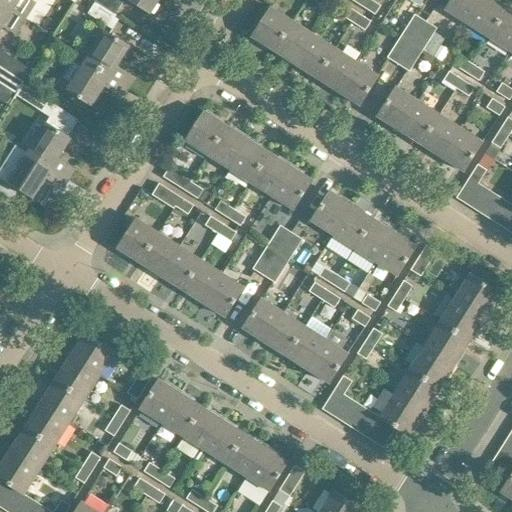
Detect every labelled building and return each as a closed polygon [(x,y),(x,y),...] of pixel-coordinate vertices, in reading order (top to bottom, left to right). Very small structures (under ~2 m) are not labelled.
[(0,0),(0,1),(12,10),(28,20),(38,4),(32,0),(0,0)] [(94,0),(96,1),(116,14),(124,2),(120,0),(94,0)] [(183,0),(128,0),(151,14),(152,13),(151,13),(159,0),(173,0),(180,5),(183,0)] [(367,0),(363,7),(376,15),(381,6),(370,0),(367,0)] [(467,25),(482,0),(452,0),(445,11),(467,25)] [(489,39),(508,9),(499,3),(498,4),(492,0),(482,0),(467,25),(489,39)] [(28,20),(12,10),(0,1),(0,28),(2,26),(17,36),(28,20)] [(116,14),(96,1),(87,13),(113,30),(121,18),(116,15),(116,14)] [(340,14),(353,22),(359,13),(346,5),(340,14)] [(292,21),(272,8),(253,37),(254,38),(254,37),(266,45),(266,46),(273,51),(292,21)] [(511,10),(508,9),(489,39),(511,52),(511,51),(511,10)] [(366,30),(372,21),(359,13),(353,22),(366,30)] [(401,36),(412,43),(426,21),(415,15),(401,36)] [(292,21),(273,51),(283,57),(284,56),(296,64),(314,35),(292,21)] [(426,21),(412,43),(423,50),(436,28),(426,21)] [(104,31),(85,59),(128,87),(134,78),(117,67),(129,48),(130,47),(104,31)] [(308,73),(317,79),(336,49),(314,35),(296,64),(309,72),(308,73)] [(388,58),(398,65),(412,43),(401,36),(388,58)] [(423,50),(412,43),(398,65),(409,71),(423,50)] [(326,83),(340,92),(358,63),(336,49),(317,79),(326,84),(326,83)] [(0,50),(0,65),(24,81),(31,70),(0,50)] [(122,97),(128,87),(85,59),(76,53),(56,83),(92,106),(93,105),(105,86),(122,97)] [(467,73),(473,64),(460,56),(454,65),(467,73)] [(358,63),(340,92),(351,99),(350,100),(360,106),(378,76),(358,63)] [(485,73),(473,64),(467,73),(480,81),(485,73)] [(24,81),(0,65),(0,83),(16,94),(24,81)] [(458,88),(463,80),(450,71),(445,80),(458,88)] [(476,88),(463,80),(458,88),(470,96),(476,88)] [(510,100),(511,96),(511,89),(502,83),(497,92),(510,100)] [(397,88),(378,117),(387,123),(388,122),(400,130),(418,102),(397,88)] [(506,106),(493,98),(487,107),(500,115),(506,106)] [(418,102),(400,130),(413,138),(412,139),(422,145),(440,116),(418,102)] [(47,112),(61,121),(65,113),(52,104),(47,112)] [(186,142),(207,155),(226,125),(218,120),(217,122),(205,114),(206,113),(205,112),(186,142)] [(440,116),(422,145),(430,150),(430,149),(445,158),(462,130),(440,116)] [(500,131),(508,137),(511,131),(511,121),(508,119),(500,131)] [(46,123),(27,152),(70,179),(75,170),(58,159),(70,140),(71,140),(71,139),(46,123)] [(236,132),(226,125),(207,155),(229,169),(247,140),(235,133),(236,132)] [(462,130),(445,158),(456,165),(455,166),(464,172),(483,143),(462,130)] [(500,149),(508,137),(500,131),(492,144),(500,149)] [(260,149),(247,140),(229,169),(251,183),(270,153),(261,147),(260,149)] [(8,182),(35,200),(35,201),(47,208),(60,187),(63,189),(70,179),(27,152),(8,182)] [(278,158),(270,153),(251,183),(273,197),(291,168),(277,160),(278,158)] [(486,171),(478,165),(469,179),(478,185),(486,171)] [(170,168),(164,177),(185,190),(192,179),(171,166),(170,168)] [(302,176),(291,168),(273,197),(293,210),(312,180),(303,174),(302,176)] [(194,180),(192,179),(185,190),(198,199),(204,191),(192,183),(194,180)] [(457,198),(467,205),(479,185),(478,185),(469,179),(457,198)] [(153,195),(152,195),(174,208),(181,197),(160,184),(153,195)] [(477,211),(489,192),(479,185),(467,205),(477,211)] [(332,235),(351,207),(339,199),(340,198),(330,192),(311,222),(332,236),(332,235)] [(477,211),(487,218),(500,198),(489,192),(477,211)] [(194,206),(181,197),(174,208),(175,209),(176,208),(188,216),(194,206)] [(498,224),(510,205),(500,198),(487,218),(498,224)] [(216,210),(228,218),(234,209),(221,201),(216,210)] [(498,224),(508,231),(511,224),(511,206),(510,205),(498,224)] [(354,249),(374,219),(365,214),(364,215),(351,207),(332,235),(332,236),(354,250),(354,249)] [(234,209),(228,218),(239,224),(241,226),(247,217),(234,209)] [(206,226),(219,234),(225,225),(212,217),(206,226)] [(158,233),(137,219),(118,249),(119,249),(120,248),(132,256),(131,257),(140,263),(158,233)] [(374,219),(354,249),(376,263),(395,234),(381,226),(382,225),(374,219)] [(237,233),(234,231),(225,225),(219,234),(232,242),(237,233)] [(267,248),(277,255),(292,233),(281,226),(267,248)] [(149,267),(162,275),(180,247),(158,233),(140,263),(149,268),(149,267)] [(292,233),(277,255),(288,262),(302,239),(292,233)] [(395,234),(376,263),(398,276),(417,247),(407,241),(407,242),(395,234)] [(421,277),(437,253),(436,252),(426,246),(411,270),(421,277)] [(180,247),(162,275),(175,283),(174,284),(183,290),(202,261),(180,247)] [(253,271),(263,277),(277,255),(267,248),(253,271)] [(288,262),(277,255),(263,277),(274,284),(288,262)] [(192,294),(206,303),(224,275),(202,261),(183,290),(191,295),(192,294)] [(332,285),(337,276),(325,268),(319,277),(332,285)] [(456,297),(486,316),(500,293),(471,274),(456,297)] [(224,275),(206,303),(217,310),(216,312),(226,317),(244,288),(224,275)] [(350,284),(337,276),(332,285),(345,293),(350,284)] [(396,293),(405,299),(413,286),(404,281),(396,293)] [(309,293),(322,301),(327,293),(314,285),(309,293)] [(334,309),(340,301),(327,293),(322,301),(334,309)] [(397,312),(405,299),(396,293),(388,306),(397,312)] [(375,312),(380,303),(368,295),(362,304),(375,312)] [(441,321),(470,340),(486,316),(456,297),(441,321)] [(253,333),(265,341),(283,314),(262,300),(244,329),(253,335),(253,333)] [(370,320),(357,312),(352,321),(364,329),(370,320)] [(278,351),(286,356),(305,328),(283,314),(265,341),(279,349),(278,351)] [(425,346),(455,364),(470,340),(441,321),(425,346)] [(296,361),(309,369),(327,342),(305,328),(286,356),(295,362),(296,361)] [(366,342),(374,347),(382,335),(374,329),(366,342)] [(101,375),(116,352),(86,333),(72,356),(101,375)] [(348,355),(327,342),(309,369),(321,377),(320,378),(330,384),(348,355)] [(366,360),(374,347),(366,342),(357,355),(366,360)] [(410,370),(439,389),(455,364),(425,346),(410,370)] [(72,356),(56,380),(86,399),(101,375),(72,356)] [(143,369),(127,393),(132,397),(138,400),(153,376),(143,369)] [(394,394),(424,413),(439,389),(410,370),(394,394)] [(351,383),(343,377),(334,390),(343,396),(351,383)] [(70,423),(86,399),(56,380),(41,405),(70,423)] [(169,386),(160,380),(141,410),(162,423),(180,394),(168,387),(169,386)] [(322,409),(333,416),(345,397),(343,396),(334,390),(322,409)] [(193,403),(180,394),(162,423),(183,437),(203,407),(194,402),(193,403)] [(386,423),(395,429),(396,428),(409,436),(424,413),(394,394),(379,419),(386,423)] [(343,423),(355,404),(345,397),(333,416),(343,423)] [(122,404),(114,417),(124,424),(132,411),(131,410),(122,404)] [(354,429),(366,410),(355,404),(343,423),(354,429)] [(41,405),(25,429),(55,448),(70,423),(41,405)] [(211,413),(203,407),(183,437),(205,451),(224,422),(211,414),(211,413)] [(354,429),(364,436),(376,417),(366,410),(354,429)] [(124,424),(114,417),(106,430),(116,437),(124,424)] [(386,423),(379,419),(376,417),(364,436),(374,442),(386,423)] [(236,430),(224,422),(205,451),(227,465),(246,435),(237,429),(236,430)] [(374,442),(383,448),(395,429),(386,423),(374,442)] [(39,472),(55,448),(25,429),(10,453),(39,472)] [(246,435),(227,465),(249,478),(267,450),(253,441),(254,440),(246,435)] [(502,446),(511,452),(511,437),(509,436),(502,446)] [(132,452),(119,444),(114,452),(126,461),(132,452)] [(511,466),(511,452),(502,446),(496,457),(511,466)] [(278,457),(267,450),(249,478),(270,491),(288,462),(279,456),(278,457)] [(12,488),(22,494),(24,495),(39,472),(10,453),(0,468),(0,478),(2,480),(1,481),(12,488)] [(91,453),(83,466),(93,472),(101,459),(91,453)] [(511,476),(511,466),(496,457),(490,466),(510,479),(511,476)] [(117,475),(123,466),(110,458),(105,467),(117,475)] [(143,471),(156,480),(162,471),(149,463),(143,471)] [(93,472),(83,466),(74,478),(84,485),(93,472)] [(291,495),(306,473),(306,472),(305,472),(295,466),(280,490),(290,497),(291,495)] [(156,480),(169,488),(174,479),(162,471),(156,480)] [(511,476),(510,479),(502,492),(511,498),(511,476)] [(135,486),(148,494),(153,486),(141,478),(135,486)] [(1,481),(0,482),(0,505),(12,488),(1,481)] [(160,503),(166,494),(153,486),(148,494),(160,503)] [(0,505),(0,507),(7,511),(10,511),(22,494),(12,488),(0,505)] [(319,511),(360,511),(363,509),(333,490),(319,511)] [(187,499),(200,507),(205,499),(193,491),(187,499)] [(10,511),(24,511),(32,501),(24,495),(22,494),(10,511)] [(200,507),(206,511),(214,511),(218,507),(205,499),(200,507)] [(67,511),(71,506),(62,500),(60,503),(53,511),(67,511)] [(266,511),(280,511),(284,506),(274,500),(266,511)] [(24,511),(39,511),(43,507),(32,501),(24,511)] [(98,511),(83,502),(76,511),(98,511)]
